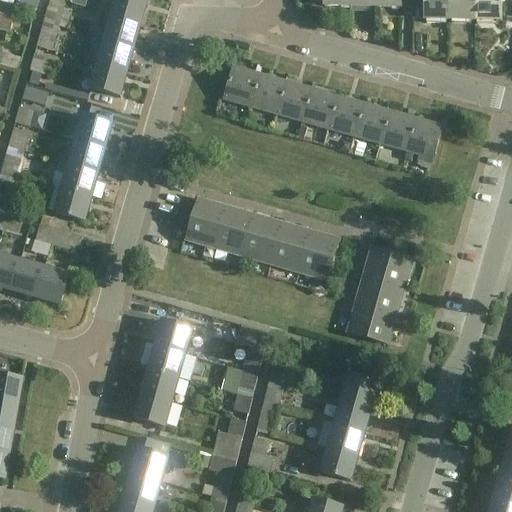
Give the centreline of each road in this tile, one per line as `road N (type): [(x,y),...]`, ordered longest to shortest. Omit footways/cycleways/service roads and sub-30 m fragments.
road 1 (residential): [(94,358),(184,31),(212,18),(277,31)]
road 2 (unclassified): [(411,511),(511,197)]
road 3 (residential): [(511,103),(277,31)]
road 4 (residential): [(68,511),(94,358)]
